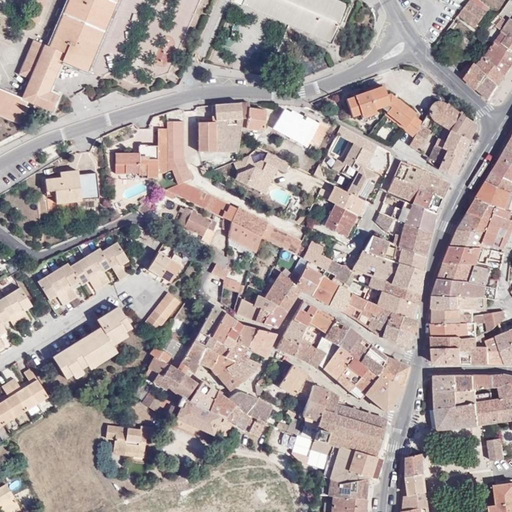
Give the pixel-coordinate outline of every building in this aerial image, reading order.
[(68,0),(49,47),(34,40),(19,74),(29,79),(21,99),(52,112),(58,95),(50,91),(62,62),(84,71),(113,0),(68,0)] [(38,25),(48,0),(35,0),(27,20),(38,25)] [(243,0),(242,3),(331,42),(338,27),(341,21),(348,5),(337,0),(243,0)] [(489,21),(492,16),(471,0),(460,15),(476,27),(483,17),(489,21)] [(502,17),(505,14),(502,12),(499,15),(495,19),(492,23),(503,31),(509,34),(503,43),(511,49),(511,18),(509,22),(507,20),(504,18),(502,17)] [(509,34),(503,31),(486,57),(505,74),(511,62),(511,49),(503,43),(509,34)] [(483,58),(477,65),(487,74),(498,85),(505,74),(486,57),(485,56),(483,58)] [(475,63),(471,69),(466,77),(465,78),(477,89),(487,74),(477,65),(475,63)] [(471,69),(467,65),(461,72),(466,77),(471,69)] [(498,85),(487,74),(477,89),(488,100),(498,85)] [(394,119),(405,127),(403,129),(413,138),(414,136),(421,125),(422,122),(414,116),(415,113),(391,94),(386,96),(383,86),(373,89),(374,91),(369,92),(368,91),(346,99),(352,116),(360,114),(362,117),(376,112),(374,109),(381,106),(387,111),(386,113),(394,119)] [(0,91),(0,117),(21,127),(30,106),(0,91)] [(478,121),(455,106),(445,99),(441,98),(438,98),(436,99),(433,102),(431,105),(431,108),(431,111),(432,113),(434,116),(439,120),(447,124),(469,136),(478,121)] [(229,104),(215,105),(217,135),(240,134),(241,118),(240,103),(229,104)] [(249,108),(249,103),(240,103),(241,118),(248,118),(246,128),(264,130),(266,110),(249,108)] [(317,144),(320,139),(327,126),(319,121),(317,124),(306,118),(305,120),(294,114),(292,113),(284,109),(274,126),(278,128),(289,134),(288,136),(297,141),(301,135),(306,137),(304,141),(308,143),(311,145),(313,142),(317,144)] [(306,118),(296,112),(293,111),(292,113),(294,114),(305,120),(306,118)] [(319,121),(308,115),(306,118),(317,124),(319,121)] [(178,184),(192,178),(183,158),(183,121),(167,122),(167,133),(167,146),(167,158),(178,184)] [(198,151),(215,151),(215,121),(198,122),(198,151)] [(469,136),(447,124),(440,138),(444,141),(441,148),(461,156),(469,136)] [(337,134),(353,143),(358,134),(341,125),(337,134)] [(431,131),(421,125),(414,136),(423,140),(425,141),(431,131)] [(157,133),(157,146),(167,146),(167,133),(157,133)] [(218,151),(239,151),(240,134),(217,135),(218,151)] [(373,154),(377,145),(358,134),(353,143),(343,162),(345,164),(341,173),(355,180),(348,192),(364,200),(366,202),(377,180),(366,174),(368,170),(365,168),(373,154)] [(306,137),(301,135),(297,141),(306,146),(308,143),(304,141),(306,137)] [(423,140),(414,136),(413,138),(409,145),(416,150),(423,140)] [(440,138),(438,138),(435,145),(441,148),(444,141),(440,138)] [(511,140),(502,157),(511,162),(511,140)] [(437,168),(452,175),(461,156),(441,148),(435,145),(429,158),(427,157),(426,159),(430,163),(437,168)] [(138,156),(132,155),(132,153),(115,153),(116,173),(138,173),(138,174),(147,174),(147,177),(157,177),(157,146),(138,146),(138,153),(138,156)] [(232,183),(264,200),(279,172),(286,176),(291,166),(269,154),(263,166),(253,161),(245,157),(232,183)] [(511,162),(502,157),(494,170),(507,177),(511,179),(511,162)] [(343,162),(337,159),(332,168),(333,168),(341,173),(345,164),(343,162)] [(412,202),(418,188),(441,198),(448,182),(400,161),(388,192),(412,202)] [(320,165),(313,175),(324,180),(320,165)] [(377,180),(379,176),(368,170),(366,174),(377,180)] [(511,179),(507,177),(494,170),(488,181),(511,192),(511,179)] [(46,191),(55,190),(55,195),(56,203),(99,198),(96,173),(78,175),(68,176),(68,172),(60,173),(60,178),(45,180),(46,191)] [(511,194),(511,192),(488,181),(478,198),(499,206),(507,209),(511,194)] [(222,217),(228,205),(183,182),(167,190),(175,194),(179,196),(187,201),(205,209),(222,217)] [(357,214),(364,200),(348,192),(335,186),(328,199),(332,202),(357,214)] [(173,199),(175,194),(167,190),(162,187),(159,188),(156,191),(173,199)] [(412,202),(412,204),(435,213),(441,198),(418,188),(412,202)] [(299,196),(294,194),(291,201),(295,204),(299,196)] [(145,196),(139,201),(141,204),(147,199),(145,196)] [(499,206),(478,198),(470,211),(494,220),(499,206)] [(147,199),(141,204),(137,208),(143,215),(153,206),(147,199)] [(294,216),(300,206),(295,204),(291,201),(289,203),(288,202),(286,206),(288,207),(286,212),(294,216)] [(404,223),(430,231),(435,213),(412,204),(404,201),(401,209),(395,207),(391,217),(393,218),(404,222),(404,223)] [(345,236),(357,214),(332,202),(321,224),(345,236)] [(395,207),(383,202),(380,211),(391,217),(395,207)] [(511,210),(507,209),(499,206),(494,220),(484,244),(491,246),(505,249),(511,232),(511,210)] [(186,207),(185,209),(183,213),(178,223),(184,226),(184,227),(202,236),(200,239),(208,243),(214,231),(212,231),(216,222),(210,219),(210,220),(196,213),(196,211),(192,209),(192,210),(186,207)] [(267,222),(238,207),(231,221),(260,237),(266,224),(267,222)] [(120,216),(117,208),(110,210),(111,221),(120,216)] [(376,221),(387,231),(393,218),(391,217),(380,211),(376,221)] [(470,211),(459,229),(452,246),(483,247),(484,244),(494,220),(470,211)] [(224,218),(222,228),(229,230),(231,221),(224,218)] [(258,243),(260,237),(231,221),(229,230),(228,237),(255,251),(258,243)] [(395,234),(395,235),(393,244),(398,246),(398,247),(407,250),(424,257),(430,231),(404,223),(401,236),(395,234)] [(283,248),(295,254),(301,242),(266,224),(260,237),(267,240),(283,248)] [(388,241),(370,235),(363,250),(382,257),(388,241)] [(254,256),(255,251),(228,237),(228,243),(254,256)] [(265,245),(267,240),(260,237),(258,243),(265,245)] [(308,261),(315,263),(326,270),(331,260),(320,254),(324,247),(311,240),(302,258),(308,261)] [(332,250),(348,258),(353,250),(336,241),(332,250)] [(398,246),(393,244),(388,241),(382,257),(402,264),(421,270),(424,257),(407,250),(398,247),(398,246)] [(126,257),(116,242),(108,247),(110,251),(104,255),(120,280),(127,276),(120,265),(118,261),(126,257)] [(483,247),(452,246),(445,262),(477,264),(477,263),(483,247)] [(483,247),(477,263),(489,266),(490,260),(492,249),(490,249),(483,247)] [(108,263),(110,266),(119,280),(120,280),(104,255),(102,251),(99,248),(91,253),(93,257),(87,261),(102,286),(110,281),(103,271),(101,268),(108,263)] [(227,258),(213,250),(209,259),(216,263),(226,269),(227,260),(227,258)] [(419,293),(422,271),(421,270),(402,264),(382,257),(363,250),(352,268),(372,276),(394,284),(419,293)] [(169,259),(158,252),(147,269),(158,276),(169,259)] [(22,268),(25,265),(16,256),(13,259),(22,268)] [(120,265),(128,260),(126,257),(118,261),(120,265)] [(308,261),(302,258),(301,257),(295,269),(289,279),(299,289),(310,295),(321,274),(306,266),(308,261)] [(169,282),(180,266),(169,259),(158,276),(169,282)] [(351,271),(346,265),(345,265),(340,265),(331,260),(326,270),(334,275),(332,281),(338,285),(328,305),(341,311),(350,293),(346,290),(341,287),(347,277),(350,272),(351,271)] [(490,260),(489,266),(492,267),(500,270),(502,263),(490,260)] [(88,280),(95,290),(102,286),(87,261),(80,264),(78,261),(69,267),(76,278),(79,281),(86,277),(88,280)] [(321,274),(323,276),(326,270),(315,263),(308,261),(306,266),(321,274)] [(477,264),(445,262),(440,278),(471,282),(477,264)] [(10,273),(17,269),(13,263),(6,267),(10,273)] [(69,267),(67,263),(59,268),(61,272),(55,276),(70,301),(77,296),(71,286),(68,283),(76,278),(69,267)] [(211,273),(223,279),(228,270),(226,269),(216,263),(211,273)] [(471,282),(488,285),(492,267),(489,266),(477,263),(477,264),(471,282)] [(299,289),(289,279),(276,267),(275,268),(272,267),(271,270),(278,275),(276,280),(269,277),(267,281),(269,283),(279,290),(292,300),(299,289)] [(326,270),(323,276),(321,274),(310,295),(328,305),(338,285),(332,281),(334,275),(326,270)] [(56,295),(63,305),(70,301),(55,276),(48,280),(46,276),(38,281),(47,296),(54,292),(56,295)] [(413,303),(418,305),(419,293),(394,284),(372,276),(368,286),(380,291),(413,303)] [(79,281),(81,285),(88,280),(86,277),(79,281)] [(346,290),(349,286),(352,280),(351,279),(347,277),(341,287),(346,290)] [(71,286),(79,281),(76,278),(68,283),(71,286)] [(497,288),(488,285),(471,282),(440,278),(434,295),(459,296),(485,298),(496,299),(497,288)] [(225,279),(225,280),(223,287),(238,292),(240,285),(237,284),(237,283),(225,279)] [(38,281),(37,282),(47,297),(47,296),(38,281)] [(269,283),(264,292),(267,293),(264,298),(274,304),(286,311),(292,300),(279,290),(269,283)] [(251,295),(248,302),(242,299),(241,299),(236,312),(255,321),(260,308),(270,311),(274,304),(264,298),(267,293),(264,292),(247,285),(245,292),(251,295)] [(29,302),(20,287),(11,292),(13,296),(7,300),(22,324),(30,320),(24,310),(21,307),(29,302)] [(238,293),(238,292),(223,287),(220,301),(234,311),(238,293)] [(390,311),(410,318),(413,303),(380,291),(376,304),(379,306),(390,311)] [(178,301),(168,292),(164,297),(176,306),(179,302),(178,301)] [(245,292),(244,295),(242,299),(248,302),(251,295),(245,292)] [(341,311),(356,319),(365,300),(350,293),(341,311)] [(459,296),(434,295),(433,308),(457,308),(459,296)] [(9,319),(15,329),(22,324),(7,300),(5,296),(7,300),(1,304),(0,302),(0,320),(7,316),(9,319)] [(474,308),(486,308),(485,298),(459,296),(457,308),(462,308),(474,308)] [(171,312),(176,306),(164,297),(160,302),(171,312)] [(316,308),(303,300),(292,318),(306,326),(308,323),(316,308)] [(373,319),(379,306),(376,304),(365,300),(356,319),(366,326),(371,318),(373,319)] [(24,310),(31,305),(29,302),(21,307),(24,310)] [(167,318),(171,312),(160,302),(155,308),(167,318)] [(274,304),(270,311),(262,323),(275,328),(286,311),(274,304)] [(224,312),(214,305),(199,330),(210,336),(224,312)] [(71,353),(65,357),(62,351),(52,357),(65,378),(71,374),(74,378),(83,372),(81,368),(87,365),(89,369),(116,352),(112,344),(127,335),(124,331),(131,327),(118,306),(102,316),(108,326),(69,350),(71,353)] [(381,336),(386,323),(390,311),(379,306),(373,319),(371,318),(366,326),(381,336)] [(162,324),(167,318),(155,308),(151,314),(162,324)] [(270,311),(260,308),(255,321),(262,323),(270,311)] [(335,319),(316,308),(308,323),(326,334),(335,319)] [(462,312),(433,312),(432,324),(474,323),(474,316),(474,308),(462,308),(462,312)] [(411,334),(416,320),(410,318),(390,311),(386,323),(411,334)] [(504,311),(474,316),(474,323),(476,323),(476,327),(486,325),(488,332),(491,330),(499,323),(505,318),(504,311)] [(224,312),(210,336),(220,342),(221,343),(235,320),(224,312)] [(158,329),(162,324),(151,314),(146,320),(158,329)] [(0,321),(2,324),(9,319),(7,316),(0,320),(0,321)] [(96,320),(100,327),(62,351),(65,357),(71,353),(69,350),(108,326),(102,316),(96,320)] [(306,326),(292,318),(282,336),(298,345),(300,340),(306,326)] [(348,327),(335,319),(326,334),(323,338),(337,345),(348,327)] [(156,331),(158,329),(146,320),(145,322),(156,331)] [(241,325),(235,320),(221,343),(228,347),(232,341),(241,325)] [(306,326),(300,340),(316,349),(325,353),(321,359),(326,362),(337,345),(323,338),(326,334),(308,323),(306,326)] [(381,336),(407,347),(411,334),(386,323),(381,336)] [(477,336),(477,335),(476,327),(476,323),(474,323),(432,324),(433,336),(477,336)] [(251,337),(256,329),(241,325),(232,341),(245,348),(251,337)] [(377,376),(378,375),(386,357),(348,327),(337,345),(351,356),(366,367),(377,376)] [(180,337),(166,328),(163,333),(177,341),(180,337)] [(269,347),(275,333),(256,329),(251,337),(269,347)] [(210,336),(199,330),(193,340),(207,347),(215,351),(220,342),(210,336)] [(511,336),(510,331),(503,334),(496,337),(501,349),(511,345),(511,336)] [(177,341),(163,333),(155,346),(169,355),(172,357),(180,343),(177,341)] [(282,336),(276,348),(294,355),(298,345),(282,336)] [(478,346),(478,341),(477,336),(433,336),(434,349),(463,348),(463,351),(473,351),(473,346),(478,346)] [(269,347),(251,337),(245,348),(250,350),(264,357),(269,347)] [(488,346),(489,364),(506,364),(501,349),(496,337),(486,341),(488,346)] [(193,340),(187,350),(180,364),(186,368),(194,374),(199,363),(207,347),(193,340)] [(298,345),(294,355),(308,362),(316,349),(300,340),(298,345)] [(232,341),(228,347),(223,356),(236,362),(254,369),(261,362),(256,360),(255,362),(246,358),(250,350),(245,348),(232,341)] [(220,342),(215,351),(207,347),(199,363),(210,368),(218,353),(223,356),(228,347),(221,343),(220,342)] [(336,379),(351,356),(337,345),(326,362),(322,368),(336,379)] [(511,345),(501,349),(506,364),(511,364),(511,345)] [(157,373),(161,376),(168,365),(165,362),(169,355),(155,346),(149,353),(154,356),(148,369),(144,376),(152,380),(157,373)] [(463,351),(463,364),(489,364),(488,346),(478,346),(473,346),(473,351),(463,351)] [(434,349),(435,364),(463,364),(463,351),(463,348),(434,349)] [(308,362),(317,367),(318,364),(321,359),(325,353),(316,349),(308,362)] [(223,356),(218,353),(210,368),(216,375),(226,368),(236,362),(223,356)] [(336,379),(348,390),(366,367),(351,356),(336,379)] [(402,387),(408,366),(386,357),(378,375),(389,381),(391,379),(402,387)] [(226,368),(241,381),(254,369),(236,362),(226,368)] [(186,368),(180,364),(178,366),(176,369),(183,374),(185,370),(186,368)] [(278,385),(293,394),(296,390),(299,385),(301,386),(306,378),(304,377),(306,373),(292,364),(278,385)] [(168,384),(175,387),(183,374),(176,369),(168,365),(161,376),(157,373),(152,380),(163,387),(165,389),(167,387),(168,384)] [(359,399),(364,393),(377,376),(366,367),(348,390),(359,399)] [(24,373),(28,380),(24,383),(26,386),(36,403),(48,396),(30,368),(24,373)] [(229,390),(241,381),(226,368),(216,375),(229,390)] [(300,392),(298,397),(307,403),(313,385),(313,383),(306,373),(304,377),(306,378),(301,386),(299,385),(296,390),(300,392)] [(179,398),(180,396),(185,400),(197,384),(183,374),(175,387),(168,384),(167,387),(179,398)] [(511,397),(511,382),(505,374),(498,375),(499,387),(499,389),(500,393),(501,400),(511,397)] [(391,379),(389,381),(378,375),(377,376),(364,393),(385,411),(402,387),(391,379)] [(459,376),(460,390),(476,388),(475,375),(459,376)] [(481,388),(496,387),(495,375),(475,375),(476,388),(481,388)] [(262,385),(265,379),(261,376),(257,382),(262,385)] [(476,388),(460,390),(459,376),(436,376),(437,409),(478,403),(496,400),(495,394),(492,394),(491,392),(482,394),(481,388),(476,388)] [(19,386),(14,378),(8,382),(25,410),(36,403),(26,386),(21,389),(19,386)] [(130,399),(140,405),(142,402),(151,388),(142,381),(130,399)] [(218,392),(202,381),(188,401),(200,406),(209,411),(218,392)] [(2,386),(6,394),(2,397),(12,413),(14,417),(25,410),(8,382),(2,386)] [(326,397),(329,390),(313,385),(307,403),(302,415),(303,416),(304,426),(301,435),(313,439),(317,428),(315,427),(326,397)] [(159,404),(165,408),(170,401),(162,395),(159,393),(151,388),(142,402),(155,410),(159,404)] [(250,416),(244,413),(257,399),(238,391),(226,399),(235,405),(229,420),(232,422),(243,429),(250,416)] [(218,392),(209,411),(219,415),(229,420),(235,405),(226,399),(218,392)] [(176,417),(211,433),(212,432),(219,415),(209,411),(200,406),(188,401),(185,400),(180,396),(179,398),(176,405),(176,406),(180,407),(176,417)] [(0,397),(0,418),(3,424),(14,417),(12,413),(2,397),(0,397)] [(337,401),(337,400),(326,397),(315,427),(317,428),(313,439),(333,445),(345,449),(345,448),(376,457),(386,420),(369,414),(370,411),(368,411),(367,413),(354,410),(354,406),(352,406),(351,409),(345,407),(336,404),(337,401)] [(511,397),(501,400),(496,400),(478,403),(480,424),(486,423),(511,419),(511,397)] [(264,422),(272,407),(258,399),(257,399),(244,413),(250,416),(256,418),(264,421),(264,422)] [(457,427),(465,426),(472,425),(480,424),(478,403),(437,409),(440,430),(442,429),(457,427)] [(292,417),(294,413),(293,412),(288,410),(285,415),(292,419),(292,417)] [(225,438),(232,422),(229,420),(219,415),(212,432),(225,438)] [(288,425),(286,430),(297,433),(298,430),(296,429),(300,422),(292,417),(292,419),(288,425)] [(251,433),(258,436),(264,422),(264,421),(256,418),(251,433)] [(105,438),(114,439),(113,451),(143,455),(145,442),(142,442),(143,437),(145,438),(152,438),(153,428),(140,426),(140,429),(107,425),(105,438)] [(472,425),(465,426),(457,427),(442,429),(443,442),(474,438),(472,425)] [(296,436),(292,451),(306,456),(311,440),(296,436)] [(504,458),(501,436),(489,438),(492,459),(504,458)] [(314,440),(306,464),(323,469),(330,445),(314,440)] [(319,487),(319,495),(332,496),(366,499),(368,478),(376,457),(345,448),(345,449),(333,445),(319,487)] [(423,453),(408,457),(407,476),(425,473),(423,453)] [(410,495),(427,492),(425,473),(407,476),(410,495)] [(491,511),(511,511),(511,479),(495,481),(498,505),(491,506),(491,511)] [(0,511),(3,511),(17,504),(5,484),(0,486),(0,511)] [(410,495),(405,496),(403,511),(429,506),(427,492),(410,495)] [(364,511),(366,499),(332,496),(332,503),(324,502),(323,511),(364,511)]
